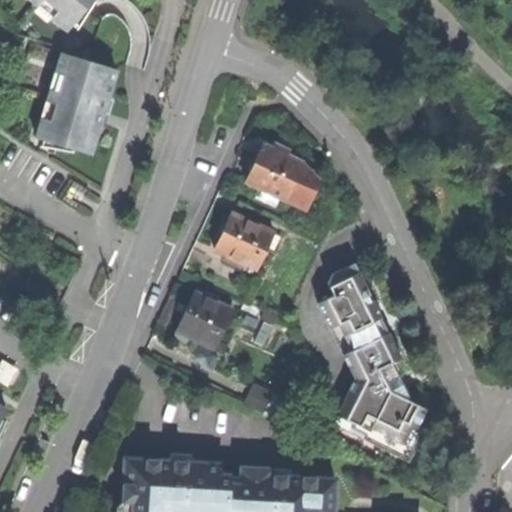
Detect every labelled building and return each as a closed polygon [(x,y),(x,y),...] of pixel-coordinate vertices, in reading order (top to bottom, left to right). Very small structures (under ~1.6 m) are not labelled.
[(94,0),(29,0),(67,31),(72,25),(77,31),(94,4),(94,0)] [(61,54),(36,139),(43,140),(41,146),(73,152),(74,149),(90,155),(102,113),(108,115),(111,108),(113,100),(107,98),(116,70),(61,54)] [(252,161),(243,180),(298,204),(305,188),(291,182),(300,161),(285,154),(287,148),(272,141),(269,147),(260,143),(252,161)] [(213,248),(256,267),(272,231),(255,223),(260,211),(237,201),(231,213),(229,212),(221,229),(213,248)] [(318,302),(355,377),(336,412),(370,430),(372,425),(414,447),(424,427),(417,423),(424,409),(411,401),(403,386),(398,375),(401,365),(379,321),(371,318),(368,312),(366,306),(372,303),(351,260),(335,268),(327,278),(327,282),(333,295),(318,302)] [(176,329),(213,346),(230,308),(193,291),(184,310),(176,329)] [(272,397),(263,415),(289,427),(298,410),(272,397)] [(127,510),(126,511),(330,511),(332,476),(289,475),(289,467),(239,466),(239,475),(218,474),(218,461),(189,461),(189,452),(170,452),(170,458),(122,457),(121,498),(121,510),(127,510)] [(112,511),(126,511),(127,510),(121,510),(121,498),(111,504),(112,511)]
